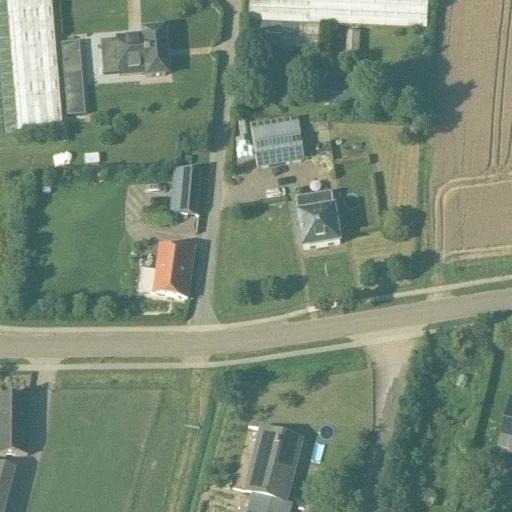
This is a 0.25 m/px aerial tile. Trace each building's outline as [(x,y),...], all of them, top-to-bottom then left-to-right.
[(49,0),(0,0),(0,138),(61,133),(49,0)] [(249,0),(249,24),(426,31),(427,0),(249,0)] [(161,32),(142,34),(142,38),(116,40),(119,77),(145,75),(145,79),(165,77),(161,32)] [(83,117),(80,81),(64,82),(67,118),(83,117)] [(315,82),(314,105),(362,107),(363,84),(315,82)] [(295,120),(251,127),(258,169),(302,162),(295,120)] [(203,174),(195,174),(175,172),(171,211),(145,209),(142,224),(173,226),(174,217),(199,218),(203,174)] [(333,196),(298,202),(307,252),(342,245),(333,196)] [(194,254),(160,249),(156,275),(141,273),(138,294),(187,301),(194,254)] [(0,458),(26,458),(27,402),(0,402),(0,458)] [(251,511),(279,511),(282,503),(286,504),(295,471),(291,470),(297,446),(278,441),(279,436),(261,432),(254,457),(256,457),(246,494),(256,496),(251,511)] [(0,511),(3,511),(13,474),(0,470),(0,511)]
